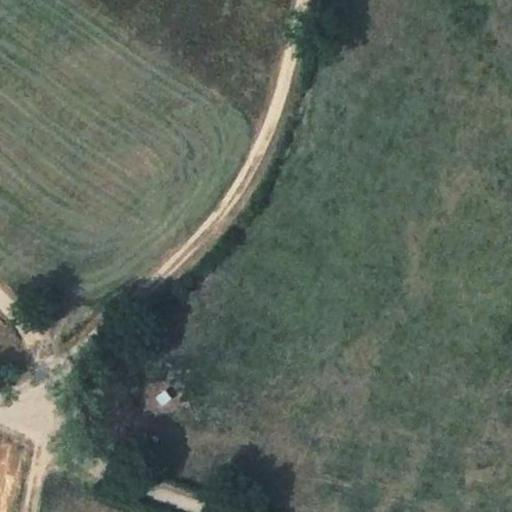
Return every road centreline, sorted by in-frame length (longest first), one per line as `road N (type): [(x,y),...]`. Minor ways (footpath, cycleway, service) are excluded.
road 1 (track): [(306,0),(253,168),(45,383),(36,411)]
road 2 (track): [(36,411),(106,472),(202,511)]
